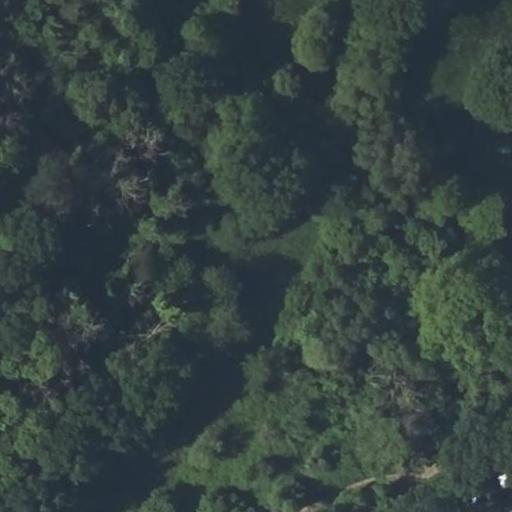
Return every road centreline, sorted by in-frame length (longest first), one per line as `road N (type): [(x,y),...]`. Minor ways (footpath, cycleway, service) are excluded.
road 1 (track): [(511,368),(383,240),(202,117),(80,0)]
road 2 (track): [(511,397),(343,511)]
